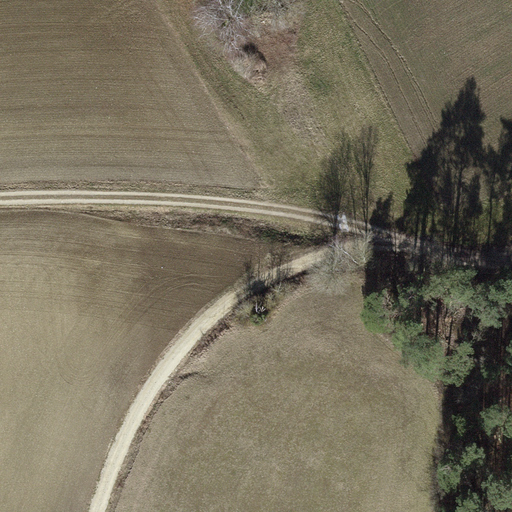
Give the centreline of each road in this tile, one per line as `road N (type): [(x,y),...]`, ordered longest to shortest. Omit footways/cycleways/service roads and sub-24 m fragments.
road 1 (track): [(100,511),(134,425),(230,304),(306,267),(413,242)]
road 2 (track): [(413,242),(300,212),(0,201)]
